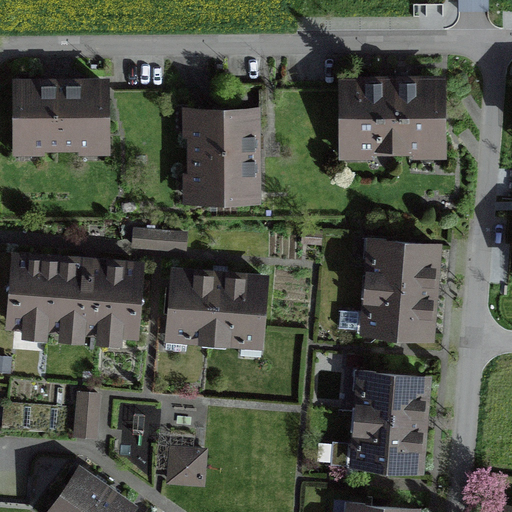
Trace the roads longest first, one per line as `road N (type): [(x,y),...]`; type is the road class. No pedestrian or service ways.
road 1 (residential): [(0,52),(22,43),(495,39)]
road 2 (residential): [(495,39),(475,338)]
road 3 (residential): [(475,338),(461,511)]
